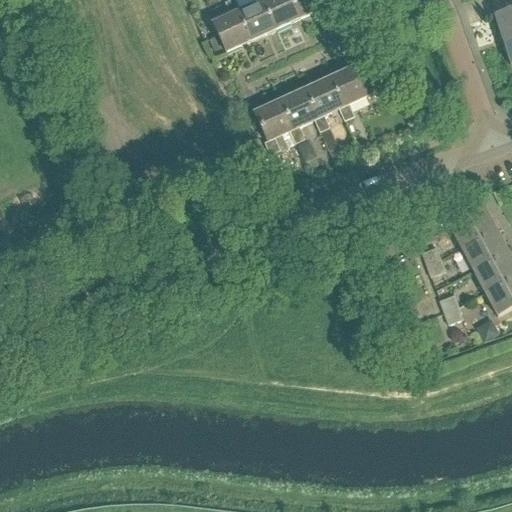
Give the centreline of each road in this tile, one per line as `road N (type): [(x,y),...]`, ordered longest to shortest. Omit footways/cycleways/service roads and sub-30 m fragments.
road 1 (unclassified): [(0,337),(493,148)]
road 2 (residential): [(493,148),(438,0)]
